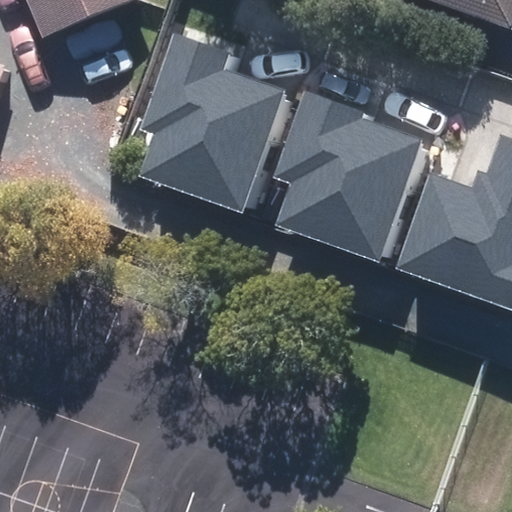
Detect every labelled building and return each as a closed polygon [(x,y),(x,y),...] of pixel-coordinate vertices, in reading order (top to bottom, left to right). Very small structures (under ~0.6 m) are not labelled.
[(52,0),(58,13),(94,0),(52,0)] [(511,0),(469,0),(511,16),(511,13),(511,0)] [(159,31),(134,23),(111,92),(136,101),(159,31)] [(0,140),(27,63),(0,54),(0,140)] [(451,121),(286,65),(252,165),(418,220),(451,121)] [(188,104),(146,87),(126,139),(167,156),(188,104)]
